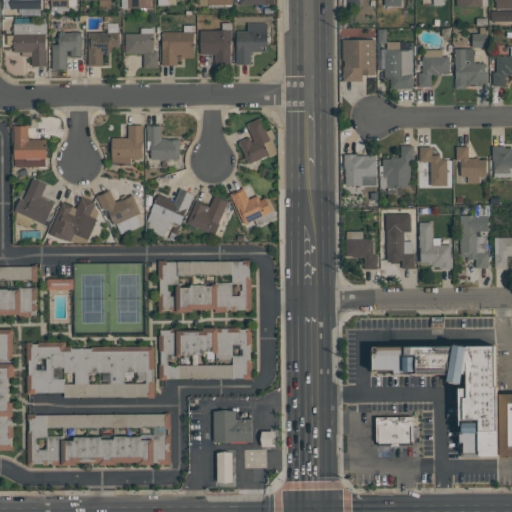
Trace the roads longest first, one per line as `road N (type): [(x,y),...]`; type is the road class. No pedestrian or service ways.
road 1 (residential): [(0,97),(314,94)]
road 2 (residential): [(316,305),(511,297)]
road 3 (secondary): [(317,317),(317,510)]
road 4 (secondary): [(506,509),(317,510)]
road 5 (residential): [(373,118),(511,118)]
